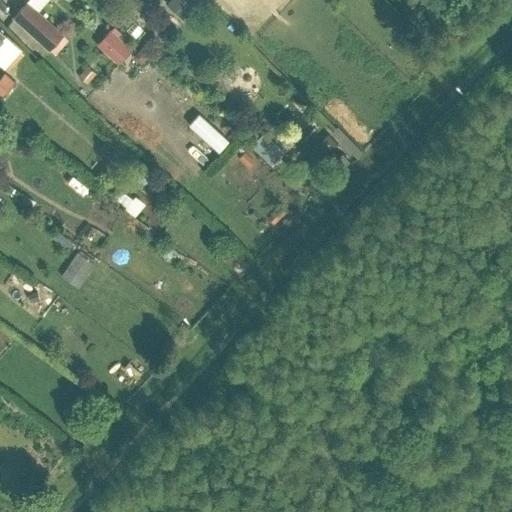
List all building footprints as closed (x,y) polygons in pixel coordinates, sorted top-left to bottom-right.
[(183,17),(198,0),(168,0),(167,3),(183,17)] [(49,50),(64,33),(28,1),(13,17),(49,50)] [(119,63),(132,48),(110,28),(97,43),(119,63)] [(87,66),(79,75),(86,82),(94,73),(87,66)] [(0,96),(0,97),(13,84),(2,74),(0,76),(0,96)] [(199,113),(189,124),(218,151),(229,139),(199,113)] [(262,133),(252,145),(271,163),(282,151),(262,133)] [(57,230),(52,237),(58,241),(63,235),(57,230)] [(94,263),(77,251),(67,265),(85,277),(94,263)]
